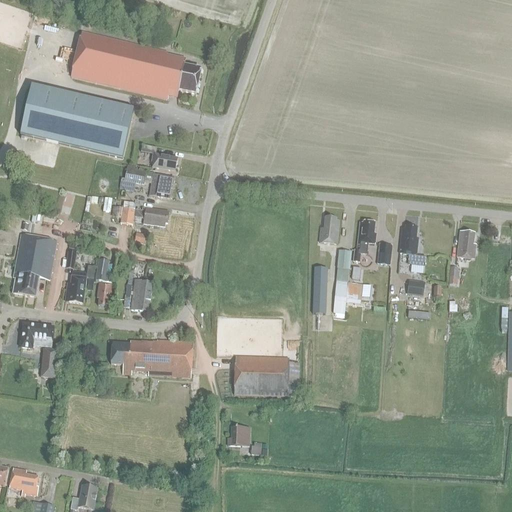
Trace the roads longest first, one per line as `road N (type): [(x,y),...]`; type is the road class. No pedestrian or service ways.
road 1 (unclassified): [(511,216),(214,190)]
road 2 (unclassified): [(0,331),(6,309),(148,328),(184,316)]
road 3 (unclassified): [(214,190),(228,123),(274,0)]
road 4 (track): [(209,366),(218,402),(215,511)]
road 5 (unclassified): [(184,316),(214,190)]
